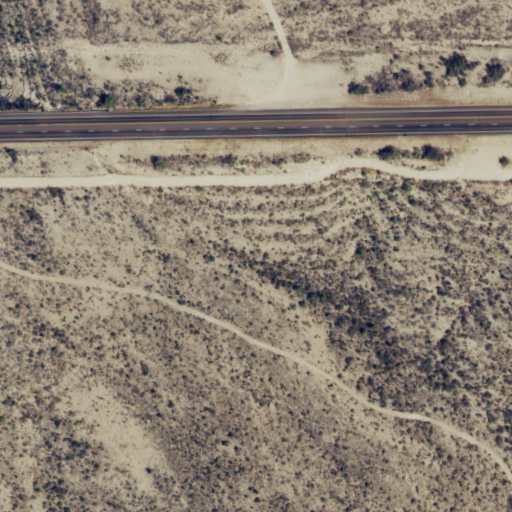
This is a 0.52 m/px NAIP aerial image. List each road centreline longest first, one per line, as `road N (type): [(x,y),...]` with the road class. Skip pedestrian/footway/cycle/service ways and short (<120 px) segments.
road 1 (track): [(501,511),(388,389),(222,298),(0,268)]
road 2 (trunk): [(511,118),(0,128)]
